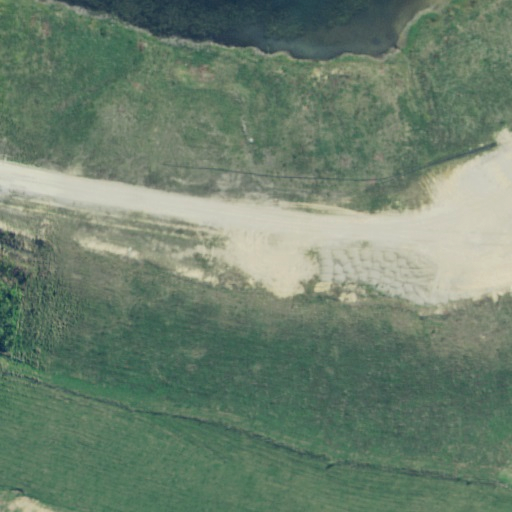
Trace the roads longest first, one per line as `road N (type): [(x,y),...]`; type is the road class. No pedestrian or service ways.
road 1 (track): [(0,364),(245,425),(309,450),(511,482)]
road 2 (track): [(0,178),(233,219),(335,227),(461,207),(511,179)]
